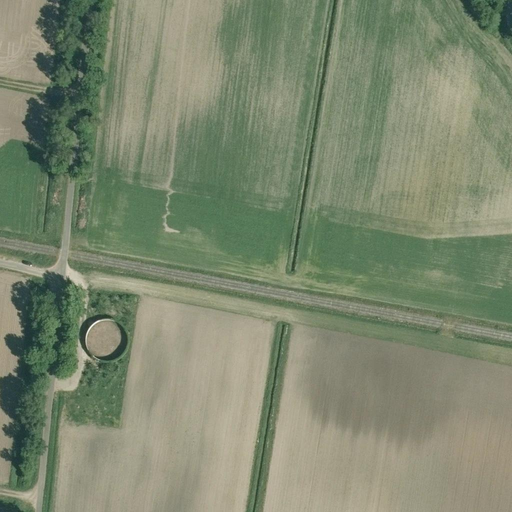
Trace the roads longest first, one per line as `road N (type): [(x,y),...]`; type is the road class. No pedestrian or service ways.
road 1 (unclassified): [(93,0),(64,270)]
road 2 (unclassified): [(64,270),(40,511)]
